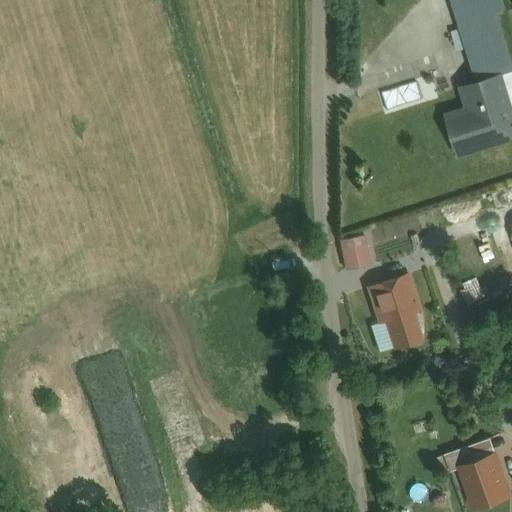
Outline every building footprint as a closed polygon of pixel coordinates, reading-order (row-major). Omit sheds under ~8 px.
[(507,6),(504,0),(468,0),(472,12),(465,15),(485,77),(511,68),(511,47),(500,8),(507,6)] [(444,108),(459,155),(511,138),(511,68),(485,77),(462,84),(468,101),(444,108)] [(367,233),(340,238),(346,267),(372,262),(367,233)] [(411,269),(368,283),(379,319),(387,317),(416,308),(422,306),(411,269)] [(387,317),(396,344),(425,335),(416,308),(387,317)] [(493,434),(446,450),(452,467),(459,464),(499,451),(493,434)] [(511,490),(499,451),(459,464),(473,505),(511,491),(511,490)]
